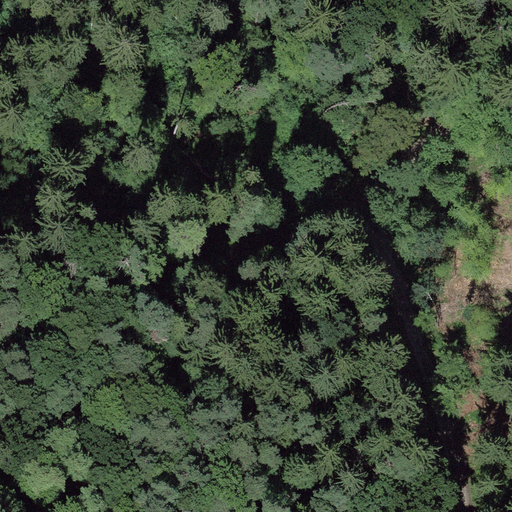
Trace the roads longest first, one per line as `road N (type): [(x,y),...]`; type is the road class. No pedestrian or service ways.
road 1 (track): [(0,359),(364,201),(511,67)]
road 2 (track): [(460,511),(451,457),(364,201)]
